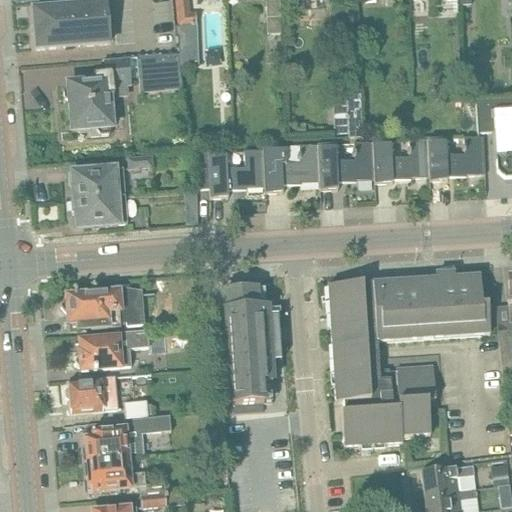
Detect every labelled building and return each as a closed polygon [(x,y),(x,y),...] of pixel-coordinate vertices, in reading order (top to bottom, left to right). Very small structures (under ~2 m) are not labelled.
[(188,0),(176,0),(179,28),(196,26),(195,13),(190,14),(188,0)] [(264,0),(265,14),(265,20),(266,20),(267,36),(280,36),(279,20),(278,0),(264,0)] [(104,6),(32,12),(35,51),(107,45),(104,6)] [(130,87),(128,60),(102,63),(103,76),(82,78),(82,77),(76,77),(77,85),(67,86),(71,134),(76,133),(76,134),(89,133),(89,139),(108,137),(111,130),(108,100),(114,99),(113,89),(130,87)] [(361,97),(346,98),(347,101),(348,137),(348,141),(363,140),(361,97)] [(494,134),(495,153),(496,173),(504,180),(511,179),(511,101),(475,104),(477,135),(494,134)] [(230,135),(217,135),(217,148),(230,148),(230,135)] [(444,142),(427,142),(428,180),(429,184),(447,183),(446,177),(464,176),(464,178),(484,177),(483,139),(477,139),(477,140),(463,141),(464,157),(445,158),(444,142)] [(390,144),(371,145),(373,182),(374,187),(392,186),(391,180),(410,179),(410,181),(428,180),(427,142),(407,143),(408,159),(391,160),(390,144)] [(373,182),(371,145),(353,146),(353,163),(336,163),(335,147),(316,147),(318,185),(319,194),(337,193),(337,182),(354,181),(355,183),(373,182)] [(318,185),(316,147),(298,148),(299,165),(285,166),(284,149),(262,150),(262,152),(264,190),(264,196),(282,195),(282,185),(300,184),(300,186),(318,185)] [(264,190),(262,152),(243,153),(244,170),(226,171),(225,155),(207,155),(208,182),(209,191),(209,201),(227,201),(227,190),(245,189),(245,191),(264,190)] [(207,155),(194,156),(196,192),(209,191),(208,182),(207,155)] [(151,159),(127,160),(128,172),(152,170),(151,159)] [(74,204),(124,200),(122,172),(76,175),(77,187),(73,187),(74,204)] [(124,200),(74,204),(75,220),(79,220),(80,231),(126,227),(124,200)] [(378,375),(376,345),(489,337),(487,307),(481,307),(479,279),(454,280),(453,269),(434,270),(435,281),(327,289),(333,376),(336,376),(336,388),(334,388),(335,405),(342,405),(343,415),(340,416),(343,450),(360,449),(360,446),(371,446),(371,448),(373,448),(373,446),(384,445),(384,447),(401,446),(401,436),(412,436),(412,438),(430,437),(427,404),(435,404),(433,369),(397,372),(397,374),(378,375)] [(511,281),(507,282),(509,308),(496,309),(498,334),(511,332),(511,271),(511,274),(511,281)] [(255,291),(223,294),(231,408),(263,405),(262,386),(271,386),(269,365),(280,364),(277,318),(276,318),(266,319),(265,310),(257,311),(255,291)] [(141,299),(153,298),(153,296),(124,299),(124,296),(117,297),(117,295),(67,299),(69,325),(72,324),(72,329),(78,329),(78,331),(90,330),(90,332),(120,329),(119,326),(125,325),(125,329),(143,328),(141,299)] [(129,368),(128,353),(148,351),(146,332),(115,335),(116,341),(80,345),(81,354),(79,355),(81,373),(93,372),(93,374),(96,373),(96,372),(129,368)] [(511,332),(498,334),(502,378),(511,377),(511,332)] [(93,414),(112,413),(117,412),(114,379),(98,381),(98,385),(67,387),(69,414),(92,412),(93,414)] [(126,421),(147,419),(146,408),(125,410),(126,421)] [(219,415),(205,416),(206,428),(220,427),(219,415)] [(126,421),(127,432),(84,436),(85,450),(81,451),(82,466),(127,462),(126,445),(140,444),(139,431),(148,430),(147,419),(126,421)] [(127,462),(82,466),(84,480),(88,480),(89,495),(138,490),(139,499),(164,497),(163,485),(145,487),(144,477),(129,479),(127,462)] [(491,488),(507,486),(504,466),(488,468),(491,488)] [(423,498),(457,493),(456,480),(473,477),(472,468),(420,475),(423,498)] [(508,488),(497,490),(500,510),(508,509),(511,509),(508,488)] [(475,491),(457,493),(423,498),(424,511),(460,511),(459,502),(476,500),(475,491)] [(186,495),(164,497),(139,499),(140,511),(187,508),(186,495)]
